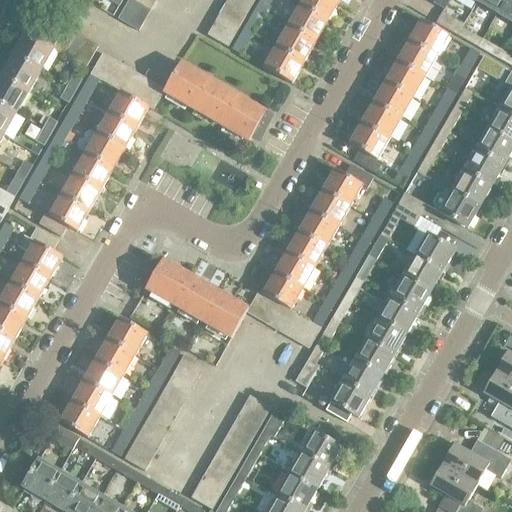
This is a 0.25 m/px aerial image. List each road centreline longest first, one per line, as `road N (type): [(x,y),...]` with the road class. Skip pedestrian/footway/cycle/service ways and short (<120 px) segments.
road 1 (residential): [(0,455),(143,205),(240,258),(386,0)]
road 2 (residential): [(355,511),(481,301)]
